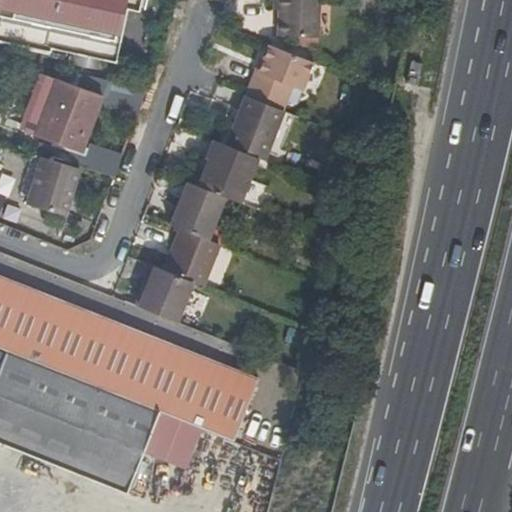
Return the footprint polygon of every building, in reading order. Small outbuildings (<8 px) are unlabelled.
[(140,0),(0,0),(0,40),(53,52),(53,46),(112,58),(123,5),(138,8),(140,0)] [(325,0),(280,0),(281,5),(285,6),(286,30),(326,29),(325,0)] [(250,85),(286,100),(295,77),(305,81),(316,52),(273,35),(263,62),(259,61),(250,85)] [(339,61),(358,69),(364,53),(344,47),(339,61)] [(26,133),(36,135),(59,79),(49,74),(26,133)] [(144,103),(151,84),(108,76),(104,95),(144,103)] [(85,147),(104,95),(59,79),(36,135),(85,147)] [(268,149),(286,100),(250,85),(231,134),(258,146),(268,149)] [(226,184),(241,190),(258,146),(231,134),(218,129),(200,174),(226,184)] [(117,175),(124,157),(99,147),(90,166),(117,175)] [(83,165),(44,152),(28,199),(67,211),(83,165)] [(210,231),(226,184),(200,174),(191,170),(174,216),(183,220),(210,231)] [(205,277),(220,236),(210,231),(183,220),(167,262),(197,273),(205,277)] [(140,301),(147,303),(164,261),(158,258),(140,301)] [(147,303),(179,316),(197,273),(167,262),(164,261),(147,303)] [(199,424),(233,437),(259,375),(0,271),(0,345),(4,347),(199,424)] [(307,324),(290,318),(285,333),(302,339),(307,324)] [(183,462),(199,424),(4,347),(0,357),(0,438),(123,488),(141,446),(183,462)]
